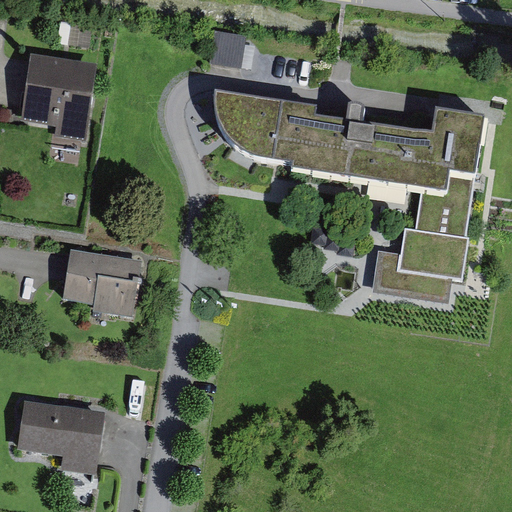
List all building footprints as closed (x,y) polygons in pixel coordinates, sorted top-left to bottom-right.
[(227,34),(222,64),(250,69),(255,39),(227,34)] [(107,72),(41,61),(30,123),(61,129),(60,135),(96,141),(107,72)] [(320,114),(217,96),(214,115),(214,130),(216,140),(223,150),(232,158),(242,164),(259,168),(287,173),(287,177),(421,200),(416,241),(407,240),(403,263),(382,259),(376,297),(451,310),(454,284),(467,286),(475,238),(468,238),(477,175),(485,176),(492,124),(442,116),(438,143),(370,132),(373,115),(357,112),(355,130),(319,125),(320,114)] [(83,200),(58,195),(54,216),(79,221),(83,200)] [(332,234),(318,232),(316,245),(329,247),(328,251),(341,253),(341,257),(356,259),(357,245),(343,243),(344,240),(331,237),(332,234)] [(149,265),(74,254),(67,302),(97,307),(96,312),(141,319),(149,265)] [(112,421),(33,408),(26,451),(71,459),(67,485),(101,491),(112,421)]
